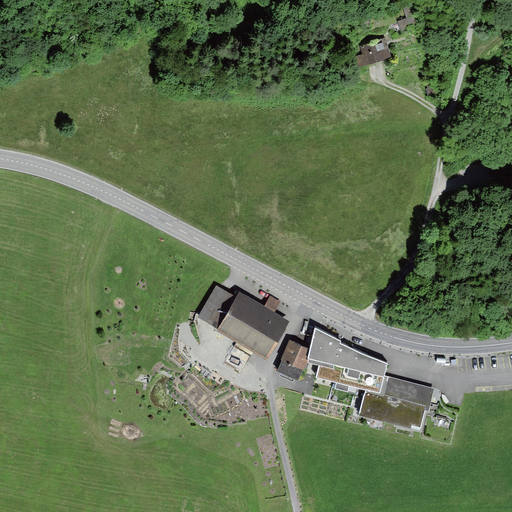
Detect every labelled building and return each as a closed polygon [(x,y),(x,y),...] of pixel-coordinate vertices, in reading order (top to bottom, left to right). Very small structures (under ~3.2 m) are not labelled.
[(409,18),(400,21),(403,30),(423,23),(416,3),(405,6),(409,18)] [(387,37),(358,46),(364,64),(392,55),(387,37)] [(432,73),(424,75),(428,89),(426,93),(428,100),(439,96),(432,73)] [(199,314),(217,324),(236,293),(217,282),(199,314)] [(268,356),(290,318),(265,304),(238,288),(236,293),(217,324),(216,327),(268,356)] [(280,301),(270,295),(265,304),(275,309),(280,301)] [(334,360),(340,338),(340,336),(315,323),(310,345),(307,353),(309,353),(307,357),(309,357),(319,360),(316,375),(336,380),(340,361),(334,360)] [(310,345),(289,337),(280,356),(282,357),(277,369),(299,378),(303,366),(305,366),(309,357),(307,357),(309,353),(307,353),(310,345)] [(340,361),(336,380),(366,388),(382,392),(386,374),(390,360),(378,355),(356,346),(340,338),(334,360),(340,361)] [(366,388),(360,411),(391,419),(397,396),(406,398),(411,380),(406,378),(386,374),(382,392),(366,388)] [(434,386),(411,380),(406,398),(397,396),(391,419),(411,425),(412,421),(421,423),(425,407),(429,407),(434,386)]
